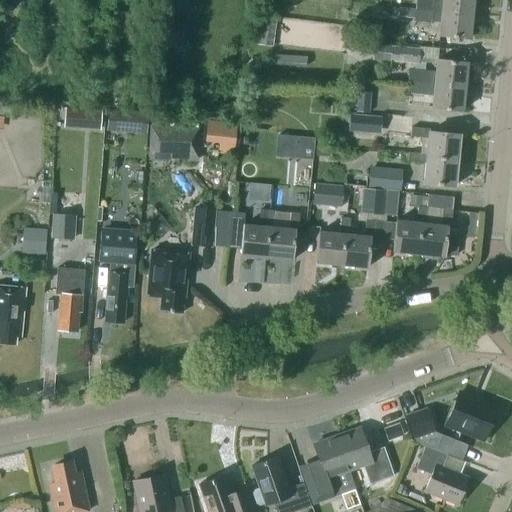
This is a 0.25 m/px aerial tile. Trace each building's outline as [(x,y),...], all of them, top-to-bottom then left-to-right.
[(416,0),(416,8),(471,14),(471,13),(472,0),(416,0)] [(399,16),(415,17),(416,8),(400,7),(399,16)] [(440,35),(469,38),(471,16),(471,14),(416,8),(415,17),(415,19),(441,22),(440,35)] [(275,18),(258,16),(257,25),(274,28),(275,18)] [(359,27),(364,38),(371,35),(366,24),(359,27)] [(255,35),(254,44),(272,46),(273,37),(255,35)] [(419,60),(420,48),(390,45),(389,61),(409,63),(409,59),(419,60)] [(275,64),(306,67),(307,56),(276,54),(275,64)] [(409,69),(408,80),(464,86),(467,62),(437,59),(436,72),(409,69)] [(408,80),(408,81),(406,93),(433,96),(432,107),(462,109),(464,86),(408,80)] [(357,99),(356,111),(368,112),(369,100),(357,99)] [(100,130),(102,110),(85,109),(84,129),(100,130)] [(349,131),(380,134),(381,116),(351,113),(349,131)] [(106,131),(128,132),(129,115),(107,114),(106,131)] [(219,143),(219,152),(235,153),(237,120),(205,119),(204,142),(219,143)] [(459,134),(429,131),(429,128),(411,126),(410,136),(428,138),(427,153),(426,156),(457,159),(459,134)] [(150,127),(149,157),(170,158),(170,157),(170,153),(183,154),(184,143),(199,143),(201,143),(201,129),(184,129),(171,128),(150,127)] [(314,138),(298,137),(296,157),(312,158),(314,138)] [(320,144),(319,154),(331,155),(332,145),(320,144)] [(408,151),(407,161),(426,162),(424,183),(454,186),(457,159),(426,156),(427,153),(408,151)] [(295,158),(294,183),(310,183),(310,158),(295,158)] [(400,191),(402,171),(371,167),(369,187),(400,191)] [(313,205),(342,207),(344,186),(315,183),(313,205)] [(361,212),(384,214),(387,190),(364,188),(361,212)] [(392,250),(419,252),(421,222),(425,222),(427,207),(428,207),(429,196),(411,194),(410,205),(417,206),(416,222),(395,220),(392,250)] [(421,222),(419,252),(444,255),(447,226),(450,226),(453,196),(429,194),(429,196),(428,207),(427,207),(425,222),(421,222)] [(190,245),(212,247),(216,208),(194,207),(190,245)] [(273,226),(275,210),(260,208),(258,224),(244,223),(241,254),(267,256),(270,226),(273,226)] [(301,212),(275,210),(273,226),(270,226),(267,256),(293,259),(296,229),(299,229),(301,212)] [(467,234),(477,235),(479,214),(469,213),(467,234)] [(51,237),(75,239),(76,215),(52,214),(51,237)] [(317,261),(343,264),(346,233),(349,233),(351,217),(341,217),(340,233),(320,231),(317,261)] [(346,233),(343,264),(367,266),(370,237),(373,237),(375,220),(365,219),(364,235),(349,233),(346,233)] [(159,223),(145,222),(144,238),(157,239),(159,223)] [(109,282),(106,320),(124,321),(126,296),(128,296),(129,287),(133,287),(138,229),(102,226),(99,259),(113,261),(111,282),(109,282)] [(45,254),(47,230),(31,229),(29,253),(45,254)] [(160,309),(182,311),(183,311),(184,300),(186,300),(190,252),(150,248),(146,296),(161,298),(160,309)] [(59,267),(58,275),(57,291),(62,291),(59,329),(77,331),(79,313),(82,313),(84,293),(82,293),(84,269),(59,267)] [(0,342),(15,344),(16,336),(21,337),(25,289),(0,286),(0,342)] [(483,438),(495,408),(458,393),(445,423),(483,438)] [(434,431),(435,431),(426,407),(404,415),(413,439),(416,438),(434,431)] [(399,423),(389,426),(393,438),(403,435),(399,423)] [(361,427),(337,435),(349,469),(363,464),(370,484),(394,475),(384,447),(369,452),(361,427)] [(416,438),(415,440),(435,448),(441,434),(434,431),(416,438)] [(319,459),(300,466),(312,503),(317,501),(341,493),(355,488),(349,469),(337,435),(314,443),(319,459)] [(468,477),(442,467),(447,454),(425,445),(416,467),(431,473),(425,490),(457,503),(468,477)] [(289,487),(278,456),(252,465),(260,488),(255,489),(253,493),(257,503),(260,505),(265,503),(266,504),(274,501),(277,511),(292,511),(312,505),(303,482),(289,487)] [(55,483),(48,485),(53,511),(78,511),(88,510),(80,474),(73,476),(70,461),(51,466),(55,483)] [(162,474),(133,480),(140,511),(182,511),(179,496),(168,498),(162,474)] [(254,511),(246,487),(232,491),(227,474),(199,483),(208,511),(254,511)] [(399,484),(396,492),(402,494),(404,488),(405,486),(399,484)] [(367,511),(416,511),(417,510),(387,498),(367,511)]
